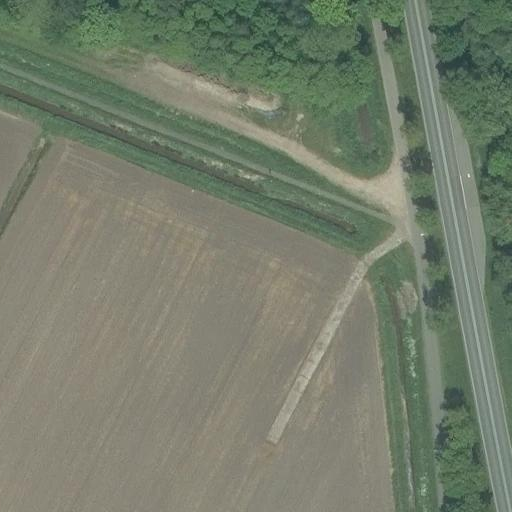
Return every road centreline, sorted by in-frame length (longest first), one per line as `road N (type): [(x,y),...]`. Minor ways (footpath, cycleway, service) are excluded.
road 1 (trunk): [(509,511),(414,0)]
road 2 (unclassified): [(448,511),(428,289),(375,0)]
